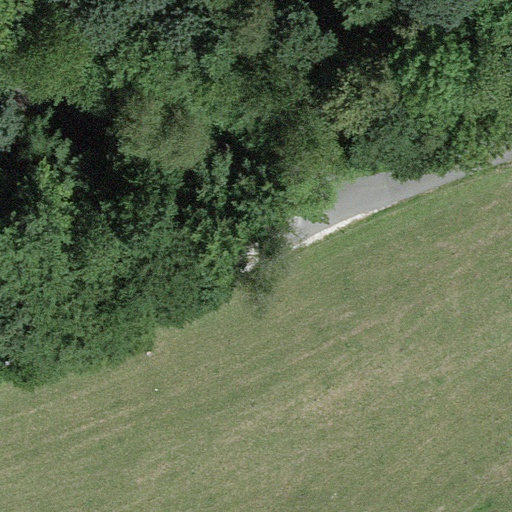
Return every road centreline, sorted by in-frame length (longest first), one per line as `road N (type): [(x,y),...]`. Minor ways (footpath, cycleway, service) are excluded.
road 1 (residential): [(0,90),(348,207),(511,153)]
road 2 (track): [(348,207),(0,357)]
